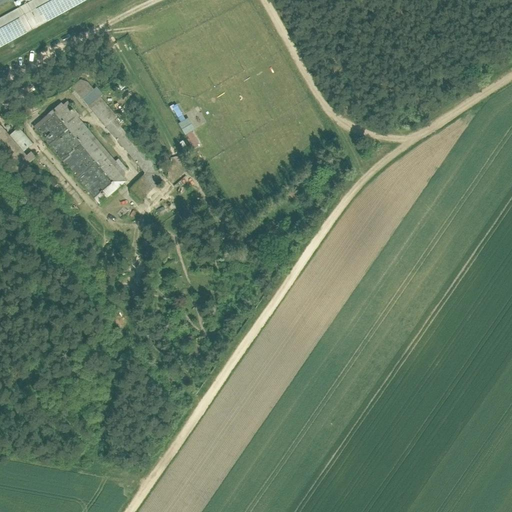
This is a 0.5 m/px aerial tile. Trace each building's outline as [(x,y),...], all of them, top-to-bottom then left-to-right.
[(29,0),(0,16),(0,45),(82,0),(29,0)] [(85,82),(75,92),(148,174),(130,190),(140,201),(164,180),(152,167),(155,164),(116,121),(119,118),(101,98),(103,96),(96,88),(93,90),(85,82)] [(60,102),(31,127),(99,205),(127,180),(124,176),(128,173),(117,160),(114,163),(76,119),(79,116),(66,101),(62,105),(60,102)] [(180,123),(177,125),(184,137),(187,136),(193,147),(199,144),(192,132),(194,130),(187,119),(185,120),(177,106),(172,108),(180,123)] [(0,123),(0,148),(20,172),(37,159),(32,152),(27,156),(24,152),(32,145),(18,128),(9,135),(4,128),(0,123)] [(51,176),(46,179),(53,188),(58,184),(51,176)] [(294,187),(287,192),(293,198),(299,193),(294,187)] [(283,231),(272,221),(260,234),(272,244),(283,231)]
